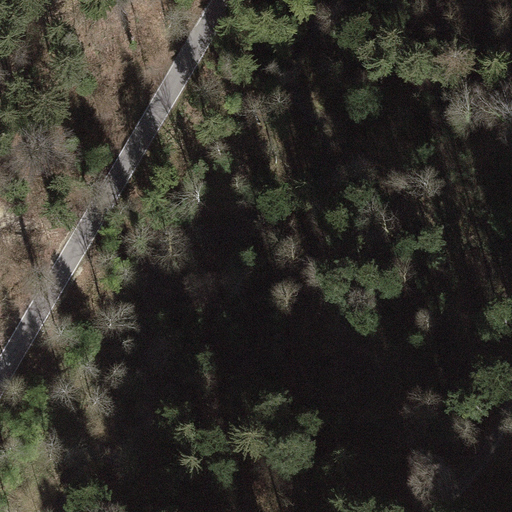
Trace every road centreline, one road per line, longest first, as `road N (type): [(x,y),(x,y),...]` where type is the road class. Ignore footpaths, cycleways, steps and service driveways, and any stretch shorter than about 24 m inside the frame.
road 1 (tertiary): [(0,381),(225,0)]
road 2 (track): [(511,412),(435,511)]
